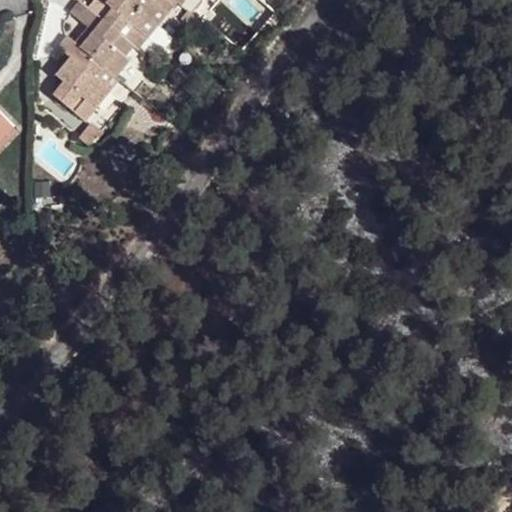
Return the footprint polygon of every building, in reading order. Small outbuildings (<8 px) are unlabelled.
[(117,0),(109,11),(98,3),(87,16),(81,11),(72,21),(86,35),(96,42),(91,49),(82,41),(76,50),(67,43),(55,56),(68,66),(53,86),(62,93),(51,106),(76,128),(87,112),(92,117),(106,99),(101,94),(113,80),(118,85),(130,69),(124,65),(133,54),(128,48),(136,36),(144,41),(154,31),(164,18),(156,12),(163,2),(178,13),(187,0),(117,0)] [(168,42),(154,31),(144,41),(136,36),(128,48),(133,54),(152,71),(162,58),(158,55),(168,42)] [(86,35),(82,41),(91,49),(96,42),(86,35)] [(106,99),(118,85),(113,80),(101,94),(106,99)] [(0,132),(12,120),(0,108),(0,132)] [(80,132),(92,117),(87,112),(76,128),(80,132)]
